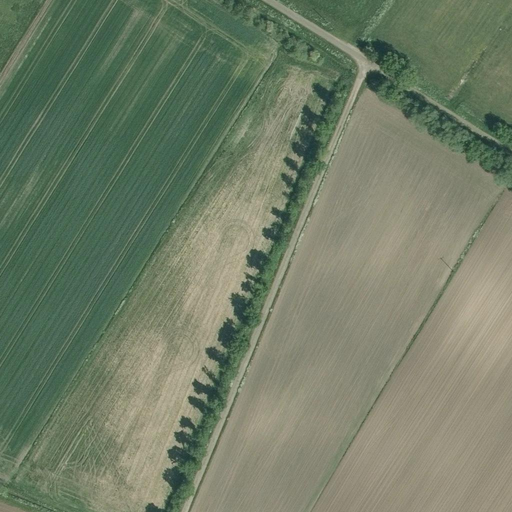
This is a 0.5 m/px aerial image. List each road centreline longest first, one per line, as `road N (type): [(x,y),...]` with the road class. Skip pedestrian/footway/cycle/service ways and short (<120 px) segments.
road 1 (unclassified): [(368,63),(185,511)]
road 2 (unclassified): [(511,159),(368,63)]
